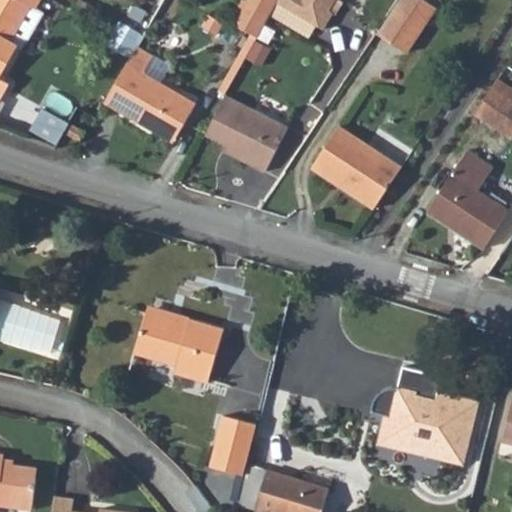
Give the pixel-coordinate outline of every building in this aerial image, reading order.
[(0,0),(0,97),(8,83),(0,78),(0,77),(18,46),(9,41),(14,31),(28,38),(43,10),(35,6),(38,0),(0,0)] [(277,3),(278,0),(244,0),(233,22),(257,36),(277,3)] [(278,0),(277,3),(324,30),(334,14),(330,11),(336,0),(278,0)] [(436,7),(426,0),(397,0),(376,32),(405,52),(436,7)] [(149,58),(134,49),(127,63),(141,71),(149,58)] [(141,71),(127,63),(103,102),(138,122),(141,117),(175,137),(195,103),(141,71)] [(511,98),(511,88),(496,78),(492,85),(511,98)] [(511,98),(492,85),(473,111),(511,136),(511,98)] [(287,126),(225,94),(206,133),(225,143),(252,157),(249,163),(264,171),(287,126)] [(67,122),(42,108),(30,130),(55,144),(67,122)] [(84,125),(87,120),(79,115),(76,121),(84,125)] [(172,142),(175,137),(141,117),(138,122),(172,142)] [(360,199),(373,208),(401,166),(339,125),(315,161),(364,194),(360,199)] [(252,157),(225,143),(222,150),(249,163),(252,157)] [(477,189),(492,166),(466,149),(426,209),(482,247),(508,210),(477,189)] [(364,194),(315,161),(311,167),(360,199),(364,194)] [(60,319),(0,298),(0,334),(52,347),(60,319)] [(208,382),(224,328),(189,318),(188,323),(145,310),(133,353),(175,365),(173,372),(208,382)] [(402,366),(396,387),(391,387),(386,388),(383,390),(378,393),(376,396),(373,400),(372,405),(371,410),(391,414),(385,437),(442,452),(444,445),(466,450),(478,400),(437,390),(441,375),(402,366)] [(511,397),(511,398),(501,441),(511,443),(511,397)] [(215,468),(247,475),(240,505),(263,511),(321,511),(329,489),(249,465),(259,424),(226,416),(215,468)] [(0,500),(33,504),(38,463),(3,458),(4,452),(0,451),(0,500)] [(440,471),(442,454),(402,451),(401,468),(440,471)] [(135,511),(136,508),(100,504),(99,510),(94,510),(93,511),(84,511),(84,509),(73,507),(74,495),(54,492),(51,511),(135,511)]
